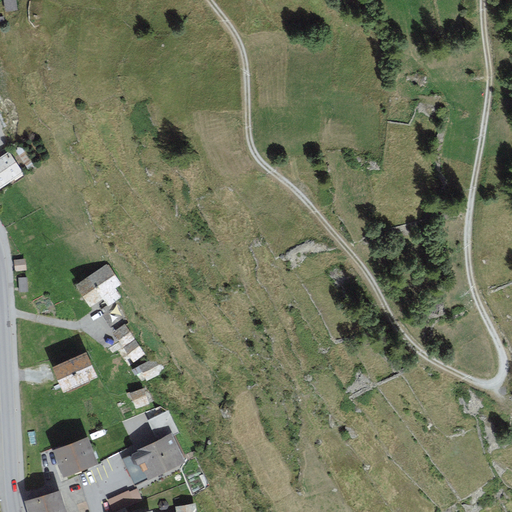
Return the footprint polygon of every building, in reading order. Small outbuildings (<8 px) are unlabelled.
[(0,188),(23,174),(8,152),(0,157),(0,188)] [(26,264),(15,264),(15,273),(26,273),(26,264)] [(108,265),(76,285),(89,306),(121,286),(108,265)] [(25,279),(18,280),(19,289),(26,288),(25,279)] [(115,306),(104,313),(115,331),(126,324),(115,306)] [(146,356),(126,326),(114,334),(116,338),(134,364),(146,356)] [(85,353),(52,369),(58,381),(63,392),(96,376),(85,353)] [(151,360),(132,371),(135,376),(146,381),(159,374),(151,360)] [(143,389),(127,395),(136,410),(150,405),(143,389)] [(89,438),(50,451),(59,477),(97,464),(89,438)] [(165,439),(123,459),(135,485),(177,465),(165,439)] [(201,472),(187,477),(192,491),(206,486),(201,472)] [(66,511),(60,491),(28,501),(31,511),(66,511)] [(129,491),(108,501),(112,510),(133,500),(129,491)]
